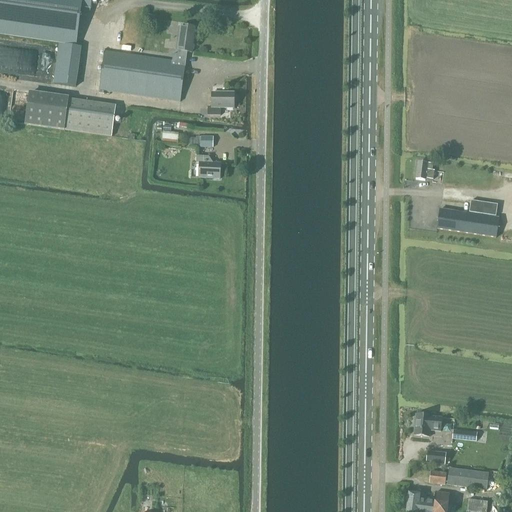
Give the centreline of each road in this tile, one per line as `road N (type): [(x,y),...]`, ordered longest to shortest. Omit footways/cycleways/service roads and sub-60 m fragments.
road 1 (primary): [(364,511),(371,0)]
road 2 (unclassified): [(257,511),(264,0)]
road 3 (track): [(0,81),(86,94),(107,22),(126,5),(264,16)]
